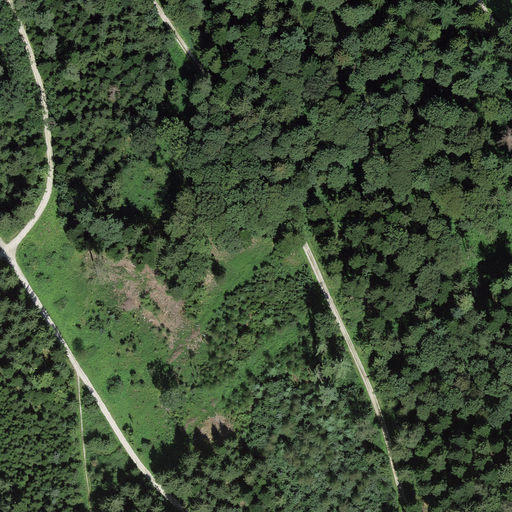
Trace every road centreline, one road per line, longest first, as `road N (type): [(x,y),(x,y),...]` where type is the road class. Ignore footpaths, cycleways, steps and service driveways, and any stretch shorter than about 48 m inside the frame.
road 1 (track): [(407,511),(371,382),(280,190),(145,0)]
road 2 (track): [(184,511),(134,457),(0,243)]
road 3 (track): [(8,0),(44,103),(51,173),(40,209),(0,255)]
road 4 (track): [(90,511),(76,366)]
